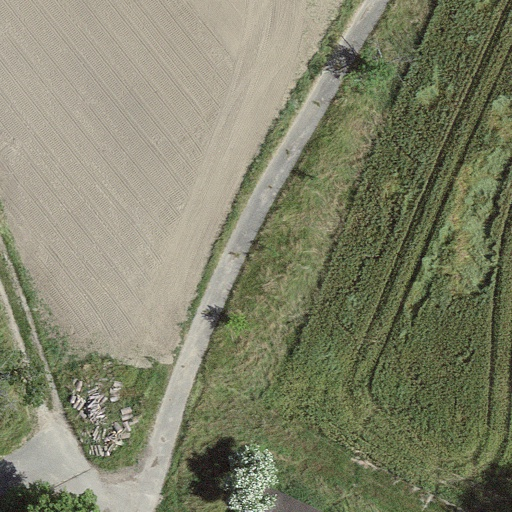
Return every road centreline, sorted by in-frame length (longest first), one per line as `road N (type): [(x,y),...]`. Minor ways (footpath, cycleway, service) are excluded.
road 1 (track): [(133,511),(257,187),(371,0)]
road 2 (track): [(64,442),(0,268)]
road 3 (track): [(88,511),(85,470),(64,442),(0,485)]
